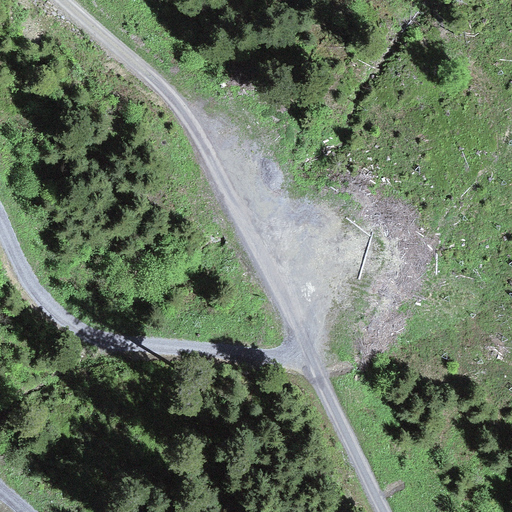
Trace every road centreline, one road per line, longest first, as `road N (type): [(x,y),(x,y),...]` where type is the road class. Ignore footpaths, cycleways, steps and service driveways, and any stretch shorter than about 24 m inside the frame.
road 1 (track): [(385,511),(173,100),(85,0)]
road 2 (track): [(0,223),(48,310),(116,343),(307,362)]
